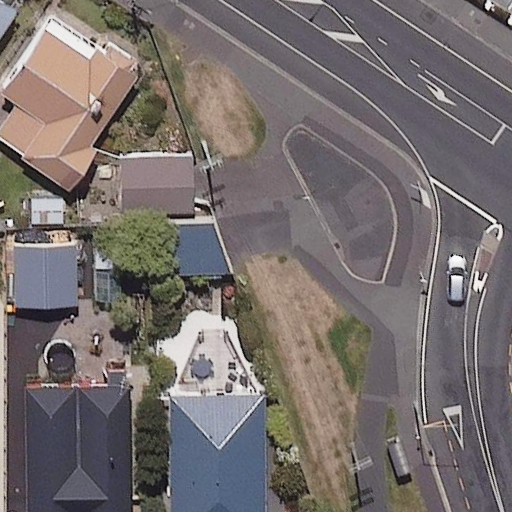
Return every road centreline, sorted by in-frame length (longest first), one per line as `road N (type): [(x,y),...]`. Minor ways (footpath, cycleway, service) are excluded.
road 1 (residential): [(501,511),(472,387),(470,339),(489,240),(511,205)]
road 2 (secondary): [(298,0),(404,85),(511,156)]
